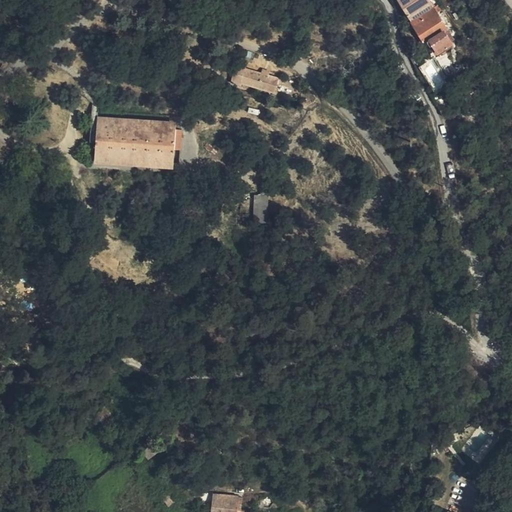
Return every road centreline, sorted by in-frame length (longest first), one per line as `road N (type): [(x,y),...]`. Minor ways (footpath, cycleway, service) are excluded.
road 1 (unknown): [(482,271),(428,215),(364,126),(291,58),(121,4),(54,47)]
road 2 (track): [(0,371),(60,392),(120,362),(190,373),(294,365),(411,312),(456,319),(491,352)]
road 3 (residential): [(511,352),(491,352),(480,319),(482,271),(450,208),(439,132),(398,53),(384,0)]
